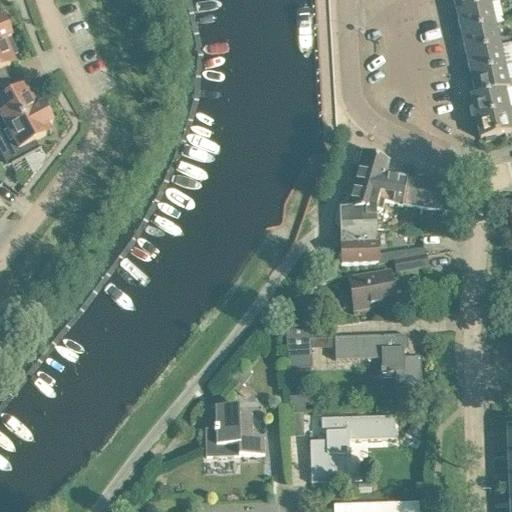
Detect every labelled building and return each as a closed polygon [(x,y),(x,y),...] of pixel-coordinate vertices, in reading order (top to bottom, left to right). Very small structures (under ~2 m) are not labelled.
[(452,0),(455,11),(499,2),(498,0),(452,0)] [(455,11),(460,32),(494,25),(503,23),(499,2),(455,11)] [(0,42),(10,38),(3,21),(0,21),(0,42)] [(460,32),(465,53),(499,46),(494,25),(460,32)] [(0,85),(11,80),(6,69),(13,66),(14,66),(15,66),(11,57),(16,55),(10,40),(11,39),(10,38),(0,42),(0,85)] [(465,53),(470,74),(504,67),(499,46),(465,53)] [(470,74),(475,95),(504,89),(511,87),(511,80),(507,82),(504,67),(470,74)] [(0,117),(6,128),(43,108),(42,107),(41,107),(33,93),(29,95),(25,86),(23,87),(24,88),(17,92),(11,80),(0,85),(0,117)] [(470,97),(475,118),(509,110),(504,89),(475,95),(475,96),(470,97)] [(2,146),(3,148),(12,165),(11,166),(11,167),(36,154),(35,153),(34,153),(30,145),(49,134),(49,135),(50,134),(47,127),(52,124),(43,108),(6,128),(12,140),(2,146)] [(511,124),(509,110),(475,118),(480,140),(511,133),(511,124)] [(347,210),(339,210),(340,232),(376,231),(375,211),(382,212),(383,205),(402,208),(402,206),(407,179),(385,176),(389,163),(380,158),(363,153),(347,210)] [(407,179),(402,204),(402,206),(450,213),(454,186),(407,179)] [(376,231),(340,232),(341,267),(361,266),(377,266),(376,231)] [(408,251),(392,254),(394,263),(409,260),(425,257),(424,249),(408,251)] [(409,260),(394,263),(396,274),(427,269),(425,257),(409,260)] [(348,281),(354,312),(393,305),(388,274),(348,281)] [(286,329),(287,353),(288,369),(311,368),(309,328),(286,329)] [(330,357),(335,357),(335,363),(381,361),(382,374),(393,374),(394,401),(421,400),(420,359),(404,360),(404,351),(408,351),(407,336),(334,339),(334,343),(330,343),(330,357)] [(232,378),(242,387),(251,376),(241,368),(232,378)] [(214,429),(214,430),(204,430),(205,459),(238,458),(264,458),(264,441),(252,441),(251,419),(238,419),(238,409),(215,409),(215,429),(214,429)] [(326,442),(310,443),(311,485),(337,484),(336,456),(351,456),(351,442),(395,441),(394,418),(321,420),(322,435),(325,435),(326,442)] [(428,429),(414,420),(407,433),(420,441),(428,429)]
